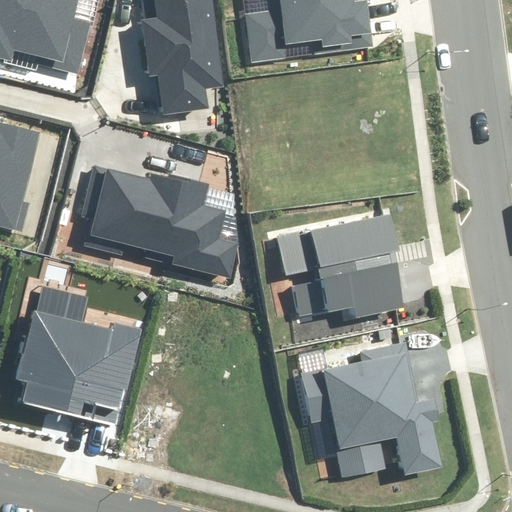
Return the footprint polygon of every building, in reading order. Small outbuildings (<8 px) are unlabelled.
[(0,0),(0,57),(83,77),(96,20),(76,15),(79,0),(0,0)] [(210,0),(145,0),(148,15),(141,16),(148,76),(158,75),(162,115),(210,110),(207,87),(221,85),(210,0)] [(279,0),(281,7),(246,11),(252,63),(375,48),(369,0),(279,0)] [(39,132),(0,122),(0,224),(24,231),(31,202),(22,200),(39,132)] [(83,246),(122,255),(124,244),(175,255),(172,265),(228,277),(235,244),(215,240),(221,212),(203,208),(208,183),(156,172),(154,180),(91,167),(80,216),(89,217),(83,246)] [(388,218),(281,240),(287,272),(312,268),(314,281),(288,286),(295,319),(352,308),(355,321),(407,311),(388,218)] [(92,295),(38,282),(16,376),(29,379),(23,402),(121,425),(144,329),(114,322),(113,328),(86,321),(92,295)] [(361,353),(362,361),(301,374),(312,423),(332,419),(345,477),(390,468),(384,439),(395,432),(405,479),(444,470),(434,424),(441,424),(436,399),(420,402),(407,343),(361,353)]
